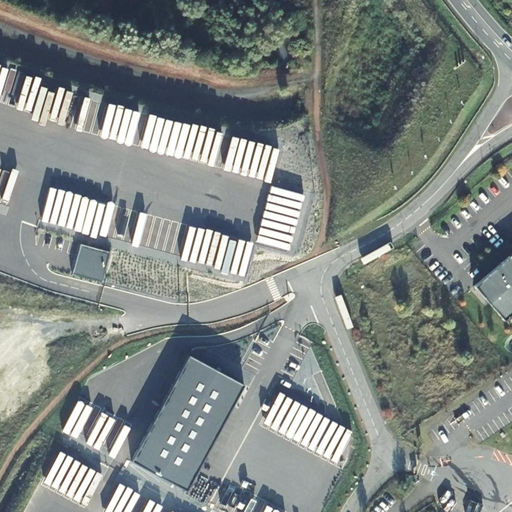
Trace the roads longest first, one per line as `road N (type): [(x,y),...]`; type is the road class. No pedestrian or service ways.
road 1 (unclassified): [(475,148),(410,216),(323,272),(322,301),(381,449),(379,467),(350,511)]
road 2 (track): [(316,85),(228,94),(0,28)]
